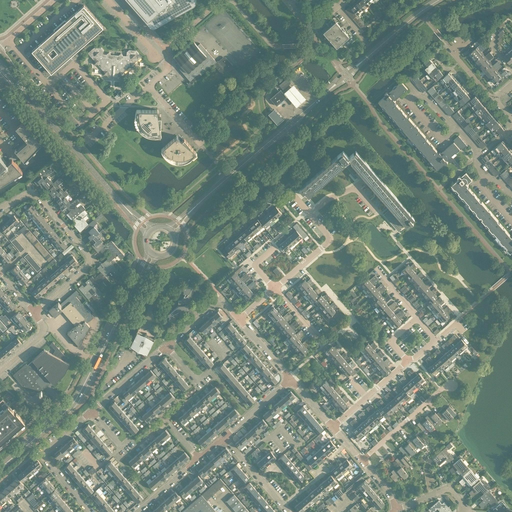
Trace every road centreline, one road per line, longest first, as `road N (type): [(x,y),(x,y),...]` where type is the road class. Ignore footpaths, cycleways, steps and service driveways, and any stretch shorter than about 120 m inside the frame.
road 1 (tertiary): [(171,229),(439,0)]
road 2 (tertiary): [(15,455),(75,400),(152,254)]
road 3 (tertiary): [(149,230),(8,73)]
road 4 (residential): [(33,312),(88,256),(38,197),(0,208)]
road 5 (residential): [(90,511),(41,454),(90,411)]
road 6 (residential): [(475,159),(477,149),(457,126),(442,139),(408,100),(415,91),(406,79)]
